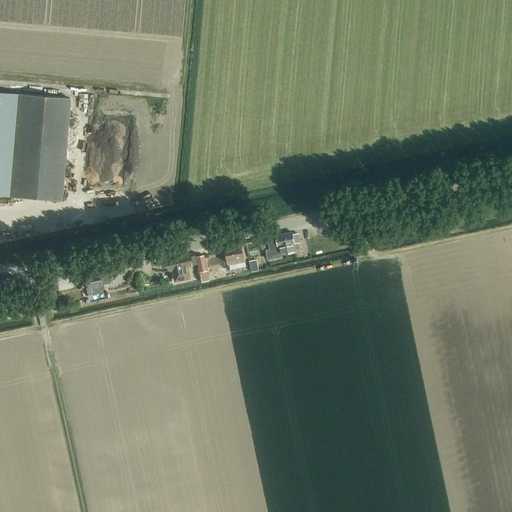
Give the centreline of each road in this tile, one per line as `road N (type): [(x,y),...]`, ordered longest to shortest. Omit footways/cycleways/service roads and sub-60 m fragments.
road 1 (tertiary): [(0,287),(511,177)]
road 2 (track): [(84,511),(40,309)]
